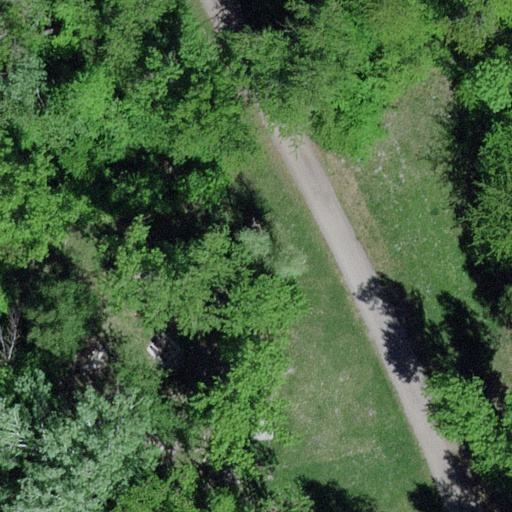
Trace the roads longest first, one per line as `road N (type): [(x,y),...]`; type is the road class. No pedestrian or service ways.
road 1 (track): [(465,511),(406,365),(224,0)]
road 2 (track): [(511,309),(485,309),(406,365)]
